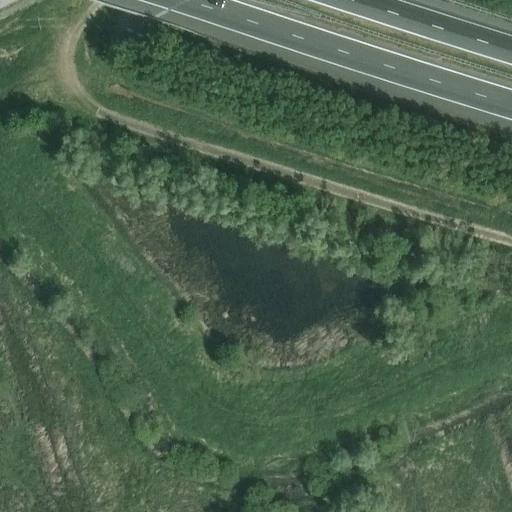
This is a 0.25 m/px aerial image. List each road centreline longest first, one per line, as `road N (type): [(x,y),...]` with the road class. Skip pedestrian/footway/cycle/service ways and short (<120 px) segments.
road 1 (track): [(511,244),(92,111),(66,78),(65,49),(78,21),(101,0)]
road 2 (motorway): [(195,0),(511,101)]
road 3 (motorway): [(511,45),(368,0)]
